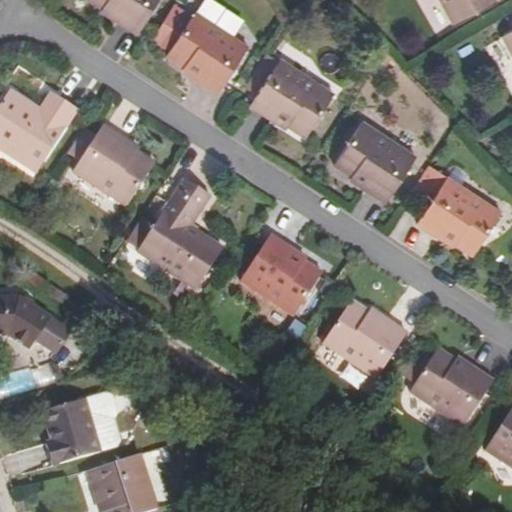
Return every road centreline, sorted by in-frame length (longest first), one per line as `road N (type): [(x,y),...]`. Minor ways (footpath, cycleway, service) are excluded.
road 1 (residential): [(511,345),(18,19)]
road 2 (track): [(384,483),(0,227)]
